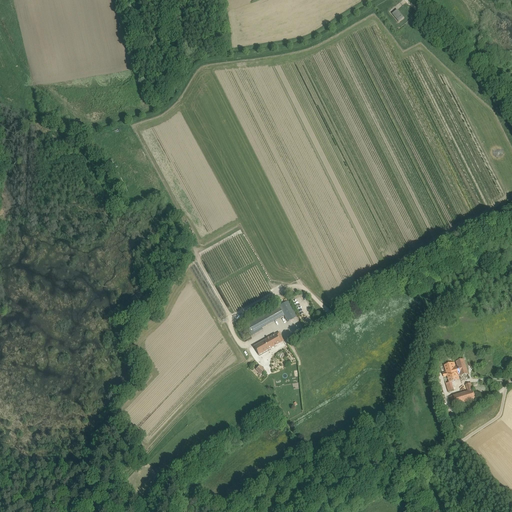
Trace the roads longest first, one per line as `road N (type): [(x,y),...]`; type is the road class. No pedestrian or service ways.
road 1 (track): [(306,458),(275,402),(267,356),(511,216)]
road 2 (track): [(91,511),(227,373),(267,356)]
road 3 (track): [(511,85),(407,0)]
